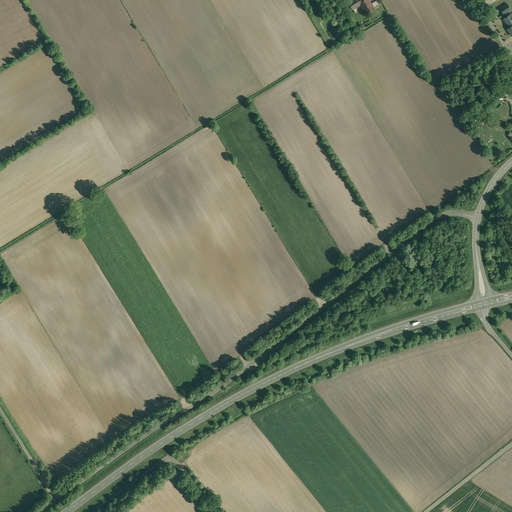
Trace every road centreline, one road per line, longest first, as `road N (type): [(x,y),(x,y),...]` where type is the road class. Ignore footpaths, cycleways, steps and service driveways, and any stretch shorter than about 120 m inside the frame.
road 1 (unclassified): [(477,218),(436,219),(214,394),(56,500)]
road 2 (primary): [(66,511),(190,424),(335,350)]
road 3 (unclassified): [(217,511),(173,460),(93,511)]
road 4 (primary): [(477,302),(335,350)]
road 5 (primary): [(335,350),(478,308)]
